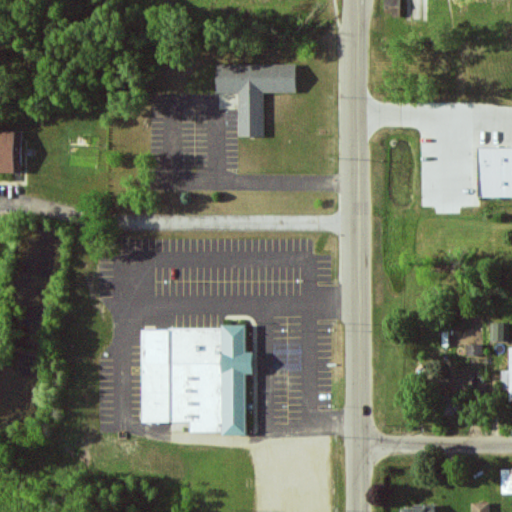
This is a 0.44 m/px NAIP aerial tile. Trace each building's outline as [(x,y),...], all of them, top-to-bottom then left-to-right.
[(384,0),(385,15),(401,14),(400,0),(384,0)] [(298,92),(298,63),(217,64),(217,93),(239,93),(239,136),(265,136),(265,92),(298,92)] [(0,171),(23,171),(23,130),(0,130),(0,171)] [(511,197),(481,197),(481,146),(511,145),(511,197)] [(493,340),(509,340),(509,322),(493,322),(493,340)] [(144,422),(192,422),(192,434),(249,433),(248,374),(256,374),(255,352),(248,352),(248,327),(143,328),(144,422)] [(468,354),(484,354),(484,344),(467,344),(468,354)] [(502,370),(503,390),(511,390),(511,400),(511,347),(511,370),(502,370)] [(503,493),(511,492),(511,469),(503,470),(503,493)] [(490,511),(491,502),(473,503),(472,511),(490,511)]
